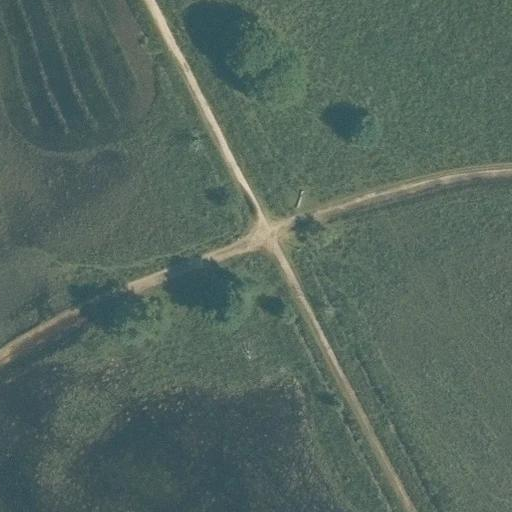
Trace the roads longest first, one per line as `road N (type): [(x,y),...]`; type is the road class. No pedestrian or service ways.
road 1 (track): [(266,231),(412,511)]
road 2 (track): [(146,0),(266,231)]
